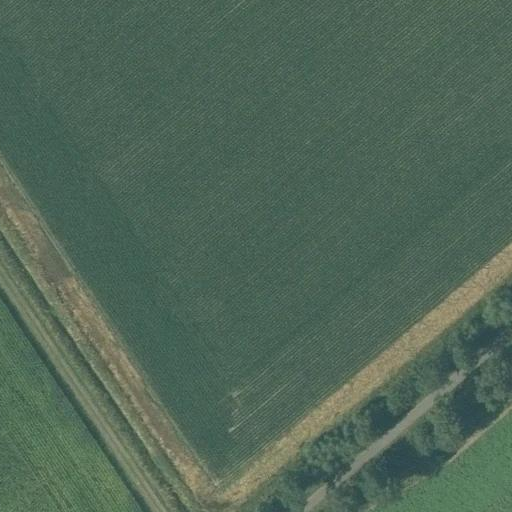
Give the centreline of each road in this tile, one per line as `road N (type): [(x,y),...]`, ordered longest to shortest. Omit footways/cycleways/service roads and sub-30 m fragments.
road 1 (track): [(174,511),(0,256)]
road 2 (unclassified): [(297,511),(511,323)]
